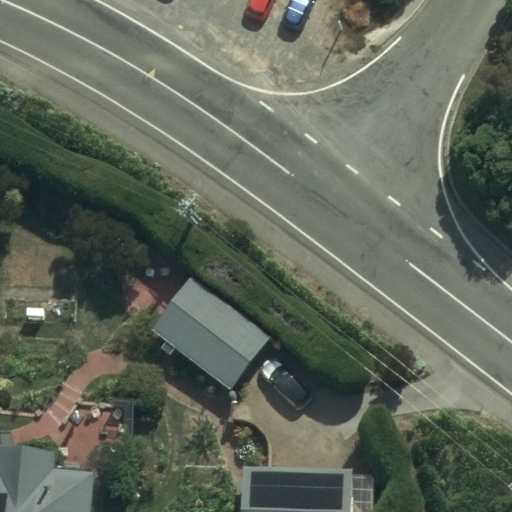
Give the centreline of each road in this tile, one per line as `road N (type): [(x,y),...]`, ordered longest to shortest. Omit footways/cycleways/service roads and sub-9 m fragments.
road 1 (tertiary): [(2,0),(178,94),(330,207)]
road 2 (residential): [(465,0),(330,207)]
road 3 (tertiary): [(330,207),(511,343)]
